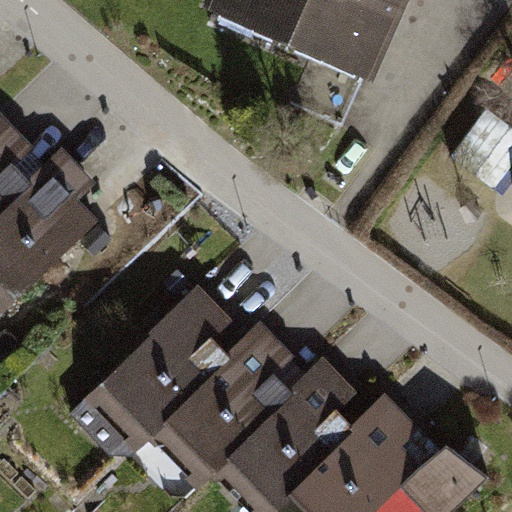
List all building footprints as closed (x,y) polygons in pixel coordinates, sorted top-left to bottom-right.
[(400,0),(212,0),(207,12),(366,80),(400,0)] [(0,221),(62,159),(6,104),(0,110),(0,221)] [(62,159),(0,221),(0,271),(29,300),(116,212),(62,159)] [(196,287),(83,401),(139,456),(164,430),(252,341),(196,287)] [(326,380),(269,324),(252,341),(164,430),(221,486),(240,466),(326,380)] [(289,511),(392,408),(344,362),(326,380),(240,466),(287,511),(289,511)] [(460,511),(495,477),(452,435),(435,451),(392,408),(289,511),(460,511)]
